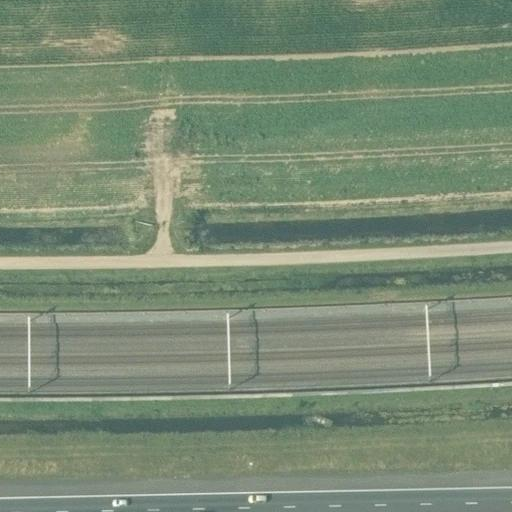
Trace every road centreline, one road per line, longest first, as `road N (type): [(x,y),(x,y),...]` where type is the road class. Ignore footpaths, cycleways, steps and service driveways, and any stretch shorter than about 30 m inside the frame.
road 1 (unclassified): [(511,249),(0,264)]
road 2 (motorway): [(511,503),(57,511)]
